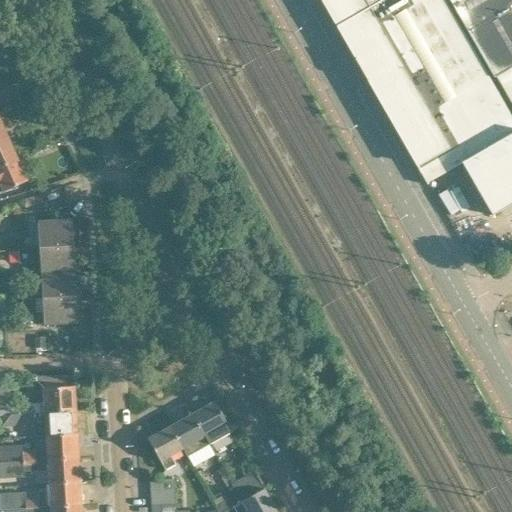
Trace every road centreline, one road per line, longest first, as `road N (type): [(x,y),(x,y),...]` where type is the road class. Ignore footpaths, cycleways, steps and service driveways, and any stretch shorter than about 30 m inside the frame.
road 1 (tertiary): [(493,357),(292,0)]
road 2 (unclassified): [(175,281),(26,0)]
road 3 (residential): [(301,511),(175,281)]
road 4 (residential): [(124,511),(115,359)]
